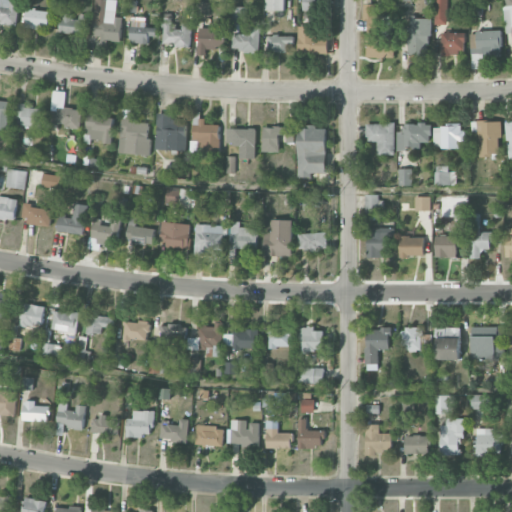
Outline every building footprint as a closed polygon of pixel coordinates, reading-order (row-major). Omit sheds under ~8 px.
[(0,0),(0,23),(17,25),(19,0),(13,0),(0,0)] [(117,0),(95,0),(94,39),(121,39),(122,17),(117,17),(117,0)] [(285,10),(284,0),(266,0),(266,10),(285,10)] [(302,0),(303,9),(330,8),(330,0),(302,0)] [(412,0),(398,0),(398,9),(412,9),(412,0)] [(447,24),(447,0),(433,0),(434,24),(447,24)] [(471,0),(471,15),(481,16),(481,0),(471,0)] [(511,0),(503,0),(505,33),(511,32),(511,0)] [(366,57),(394,58),(394,35),(382,35),(383,13),(375,12),(375,4),(363,4),(363,20),(367,20),(366,57)] [(230,23),(250,24),(250,7),(231,7),(230,23)] [(50,28),(50,10),(26,9),(26,27),(50,28)] [(87,14),(79,14),(79,16),(61,15),(60,33),(86,34),(87,14)] [(408,19),(409,55),(430,55),(429,18),(408,19)] [(148,36),(156,36),(156,28),(146,27),(147,21),(131,20),(130,43),(148,44),(148,36)] [(172,22),(164,22),(163,45),(191,46),(192,23),(182,23),(182,29),(172,29),(172,22)] [(328,54),(328,36),(314,36),(315,26),(299,26),(298,53),(328,54)] [(198,55),(207,55),(207,47),(224,48),(224,29),(199,28),(198,55)] [(260,28),(250,28),(250,34),(232,34),(232,48),(243,48),(242,52),(259,53),(260,28)] [(471,69),(482,68),(482,56),(501,55),(501,31),(470,32),(471,69)] [(441,54),(464,54),(465,33),(442,32),(441,54)] [(294,36),(268,35),(268,51),(287,52),(287,45),(294,45),(294,36)] [(80,128),(82,109),(65,108),(66,91),(53,90),(49,130),(57,130),(58,126),(80,128)] [(0,129),(8,130),(9,100),(0,99),(0,129)] [(22,118),(22,126),(43,127),(44,108),(25,108),(25,103),(16,103),(16,118),(22,118)] [(220,151),(220,124),(203,125),(202,112),(193,112),(193,140),(198,140),(198,151),(220,151)] [(186,121),(172,120),(172,114),(157,113),(156,150),(185,150),(186,121)] [(83,143),(91,144),(91,140),(111,142),(114,117),(86,114),(83,143)] [(149,122),(122,119),(118,152),(150,156),(152,138),(148,137),(149,122)] [(499,120),(473,122),(474,133),(478,133),(479,156),(501,155),(499,120)] [(378,154),(395,154),(394,123),(366,123),(366,141),(378,141),(378,154)] [(397,132),(397,151),(407,151),(406,148),(421,148),(421,142),(431,142),(431,123),(403,124),(403,131),(397,132)] [(434,125),(433,148),(462,148),(462,125),(434,125)] [(298,177),(312,177),(312,173),(326,173),(327,129),(317,128),(317,127),(299,126),(298,177)] [(294,127),(263,127),(263,152),(282,152),(282,142),(294,142),(294,127)] [(228,128),(227,144),(240,145),(239,158),(256,159),(257,129),(228,128)] [(227,173),(235,173),(235,156),(227,156),(227,173)] [(435,185),(456,184),(456,171),(448,172),(448,166),(435,166),(435,185)] [(6,187),(26,188),(27,170),(7,169),(6,187)] [(412,169),(399,169),(399,185),(412,185),(412,169)] [(42,185),(57,189),(60,177),(45,173),(42,185)] [(195,206),(196,190),(166,188),(165,205),(195,206)] [(379,214),(379,195),(365,194),(365,214),(379,214)] [(415,210),(431,210),(431,196),(416,196),(415,210)] [(0,197),(0,219),(16,221),(18,200),(0,197)] [(88,205),(74,203),(73,217),(59,215),(57,232),(85,235),(88,205)] [(23,223),(50,226),(52,208),(25,205),(23,223)] [(453,216),(463,216),(464,205),(454,205),(453,216)] [(471,258),(481,258),(481,250),(492,249),(491,231),(480,232),(479,213),(471,213),(471,258)] [(111,226),(101,225),(102,219),(93,218),(89,249),(100,250),(101,245),(116,247),(120,217),(113,216),(111,226)] [(137,218),(130,217),(126,241),(153,245),(155,229),(136,226),(137,218)] [(264,232),(264,256),(292,256),(292,220),(271,220),(271,232),(264,232)] [(258,228),(240,228),(240,222),(231,221),(230,248),(257,249),(258,228)] [(160,246),(190,247),(191,224),(162,222),(160,246)] [(195,252),(222,254),(223,225),(196,224),(195,252)] [(367,258),(390,257),(389,227),(367,228),(367,258)] [(327,250),(327,232),(298,233),(299,251),(327,250)] [(400,257),(425,256),(424,236),(399,237),(400,257)] [(435,237),(436,258),(458,257),(457,236),(435,237)] [(12,294),(5,293),(4,297),(0,297),(0,319),(10,320),(12,294)] [(21,325),(43,327),(45,305),(23,303),(21,325)] [(77,334),(80,313),(54,310),(52,331),(77,334)] [(102,334),(103,327),(113,328),(114,317),(88,315),(87,333),(102,334)] [(147,340),(148,322),(125,321),(124,339),(147,340)] [(160,325),(160,345),(187,344),(186,325),(160,325)] [(322,330),(314,330),(314,326),(300,326),(301,351),(323,350),(322,330)] [(402,350),(423,350),(422,327),(401,327),(402,350)] [(366,329),(367,370),(379,370),(378,349),(391,349),(390,328),(366,329)] [(504,360),(504,344),(495,344),(496,330),(472,329),(471,360),(504,360)] [(269,348),(290,347),(289,330),(268,330),(269,348)] [(437,360),(460,359),(460,337),(437,337),(437,360)] [(59,357),(60,344),(43,343),(42,355),(59,357)] [(161,346),(149,346),(149,373),(160,373),(161,346)] [(89,363),(91,350),(78,349),(77,362),(89,363)] [(298,383),(324,383),(324,368),(298,367),(298,383)] [(0,413),(16,414),(17,391),(0,389),(0,413)] [(471,408),(487,408),(487,395),(471,394),(471,408)] [(454,395),(434,395),(435,414),(455,414),(454,395)] [(301,412),(314,412),(314,399),(301,399),(301,412)] [(36,401),(24,400),(23,420),(49,421),(49,406),(35,406),(36,401)] [(84,429),(85,405),(76,405),(76,411),(67,410),(68,402),(59,401),(58,427),(84,429)] [(153,411),(134,410),(134,418),(127,418),(127,436),(153,436),(153,411)] [(91,432),(118,434),(119,418),(92,417),(91,432)] [(190,420),(180,418),(179,423),(162,421),(160,439),(187,442),(190,420)] [(298,447),(324,448),(324,430),(306,430),(306,419),(299,418),(298,447)] [(442,455),(463,455),(462,418),(442,419),(442,455)] [(258,446),(259,423),(247,423),(247,420),(231,420),(230,445),(258,446)] [(266,448),(292,448),(292,433),(277,433),(277,420),(265,420),(266,448)] [(367,454),(392,453),(392,433),(380,433),(380,424),(366,424),(367,454)] [(195,445),(223,446),(224,427),(196,426),(195,445)] [(493,428),(476,428),(477,456),(502,455),(501,435),(493,435),(493,428)] [(405,453),(431,454),(431,436),(405,435),(405,453)] [(11,511),(12,495),(0,494),(0,511),(11,511)] [(22,511),(44,511),(46,501),(25,497),(22,511)]
